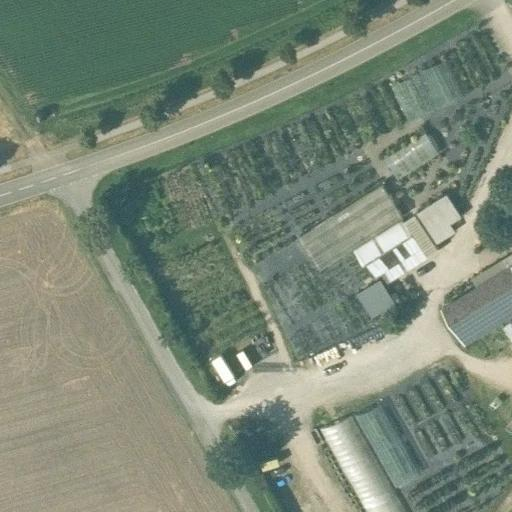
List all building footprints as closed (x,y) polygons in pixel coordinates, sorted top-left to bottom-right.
[(427,108),(467,90),(453,58),(412,75),(427,108)] [(434,133),(392,153),(400,169),(442,150),(434,133)] [(446,216),(426,229),(436,243),(455,231),(446,216)] [(511,268),(457,302),(474,330),(511,306),(511,268)] [(364,290),(377,314),(401,301),(388,277),(364,290)] [(323,428),(327,441),(364,428),(360,415),(323,428)] [(367,511),(408,511),(364,427),(331,443),(367,511)]
